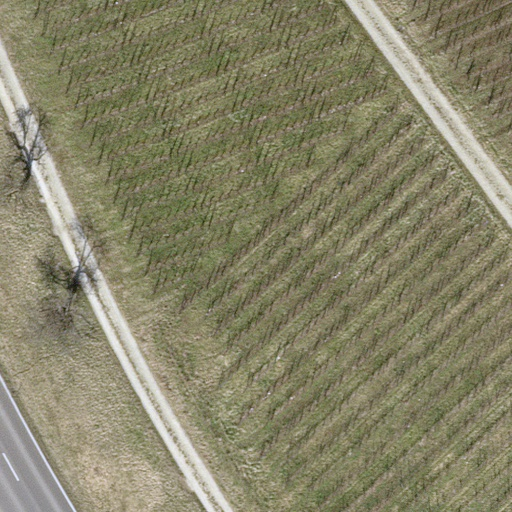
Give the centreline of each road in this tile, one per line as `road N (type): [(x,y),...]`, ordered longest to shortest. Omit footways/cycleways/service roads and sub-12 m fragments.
road 1 (track): [(0,52),(81,252),(180,444),(225,511)]
road 2 (track): [(511,214),(350,0)]
